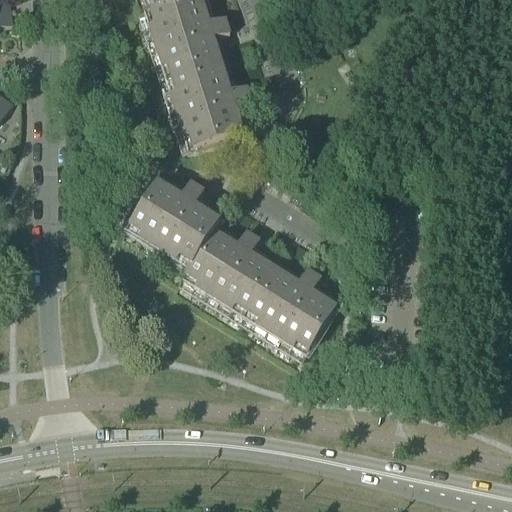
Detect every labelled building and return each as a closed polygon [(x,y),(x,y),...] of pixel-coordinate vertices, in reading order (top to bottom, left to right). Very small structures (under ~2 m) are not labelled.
[(143,21),(144,26),(199,6),(208,3),(208,2),(207,0),(146,0),(152,18),(143,21)] [(0,19),(9,18),(7,5),(0,6),(0,19)] [(144,26),(165,92),(220,73),(212,47),(228,42),(223,26),(207,31),(199,6),(144,26)] [(9,18),(0,19),(0,32),(11,30),(9,18)] [(220,73),(165,92),(186,161),(242,143),(233,116),(250,111),(245,94),(228,100),(220,73)] [(0,102),(0,127),(12,110),(0,102)] [(180,289),(182,290),(212,240),(217,232),(193,217),(202,202),(188,194),(179,208),(154,193),(124,243),(185,281),(180,289)] [(182,290),(242,327),(273,278),(249,263),(258,248),(244,240),(235,254),(212,240),(182,290)] [(273,278),(242,327),(304,366),(335,316),(334,316),(310,301),(320,286),(305,277),(296,292),(273,278)]
